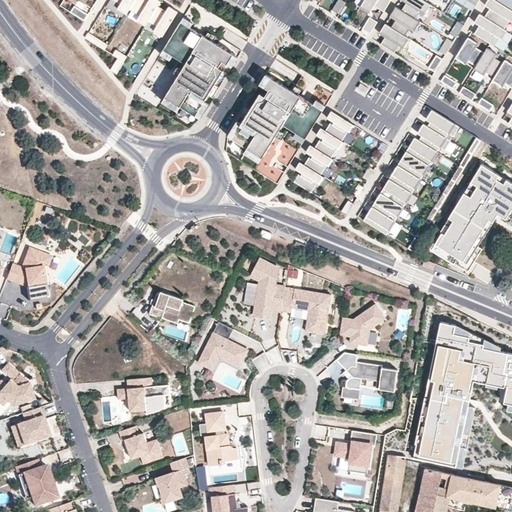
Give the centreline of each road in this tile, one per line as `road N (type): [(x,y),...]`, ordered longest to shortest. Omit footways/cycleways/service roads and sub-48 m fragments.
road 1 (residential): [(286,511),(297,493),(307,378),(278,369),(260,382),(266,481)]
road 2 (tertiary): [(256,212),(511,317)]
road 3 (residential): [(511,149),(284,12)]
road 4 (residential): [(46,347),(70,340),(156,237),(198,211)]
road 5 (residential): [(155,196),(138,231),(46,347)]
road 6 (residential): [(106,511),(46,347)]
road 7 (tertiary): [(0,13),(117,135)]
road 8 (residential): [(202,146),(284,12)]
